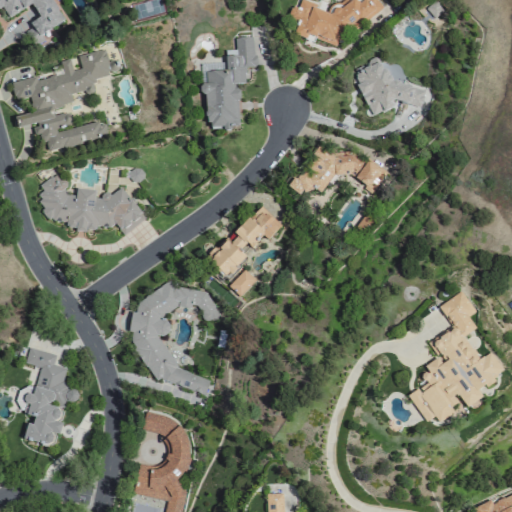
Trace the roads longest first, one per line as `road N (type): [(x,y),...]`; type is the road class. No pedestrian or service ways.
road 1 (residential): [(0,142),(26,233),(107,373),(116,424),(102,511)]
road 2 (residential): [(74,311),(242,187),(285,131),(282,102)]
